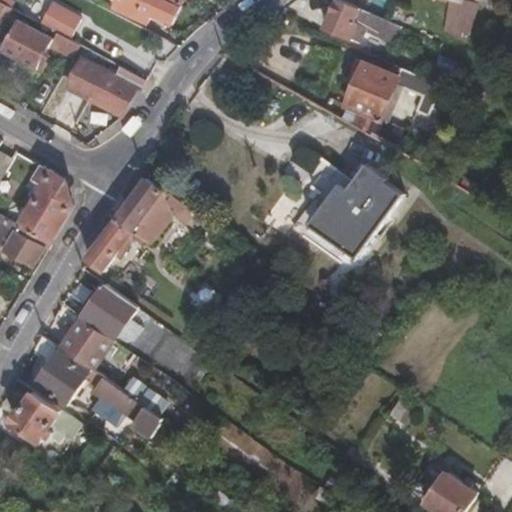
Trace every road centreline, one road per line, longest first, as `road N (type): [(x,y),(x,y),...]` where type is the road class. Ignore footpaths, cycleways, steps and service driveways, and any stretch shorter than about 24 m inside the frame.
road 1 (residential): [(110,176),(183,74),(267,0)]
road 2 (residential): [(0,382),(110,176)]
road 3 (residential): [(0,114),(110,176)]
